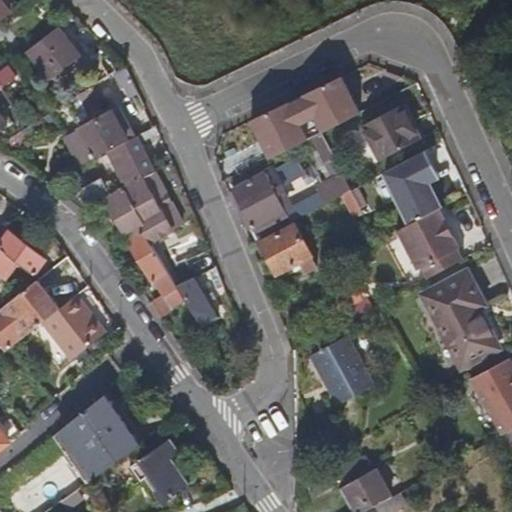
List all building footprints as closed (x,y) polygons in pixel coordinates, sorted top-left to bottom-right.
[(0,0),(0,20),(15,10),(7,0),(0,0)] [(53,78),(82,55),(59,26),(30,49),(53,78)] [(0,70),(0,71),(9,65),(0,53),(0,70)] [(17,75),(22,71),(14,60),(9,64),(17,75)] [(0,131),(13,123),(5,111),(1,114),(0,112),(0,88),(17,75),(9,64),(9,65),(0,71),(0,131)] [(290,102),(253,120),(273,158),(309,140),(301,124),(317,116),(324,131),(361,113),(343,76),(305,94),(307,97),(292,105),(290,102)] [(92,86),(67,102),(81,123),(105,108),(92,86)] [(404,103),(364,124),(383,158),(422,137),(404,103)] [(118,108),(112,112),(127,141),(133,138),(118,108)] [(78,130),(68,136),(83,164),(96,158),(109,151),(127,141),(112,112),(82,128),(84,132),(80,134),(78,130)] [(128,185),(154,171),(141,145),(157,136),(153,128),(133,138),(127,141),(109,151),(128,185)] [(366,211),(324,132),(315,136),(337,177),(319,186),(328,202),(345,193),(346,193),(357,215),(366,211)] [(388,171),(414,222),(429,214),(441,208),(429,182),(450,172),(449,168),(432,176),(422,156),(438,148),(436,145),(388,171)] [(128,185),(125,187),(148,226),(144,229),(152,242),(184,223),(172,202),(162,208),(157,198),(167,193),(154,171),(128,185)] [(277,187),(269,172),(236,190),(262,237),(295,220),(284,200),(290,197),(283,184),(277,187)] [(99,200),(111,194),(103,180),(92,185),(99,200)] [(86,207),(99,200),(92,185),(79,193),(86,207)] [(129,237),(144,229),(148,226),(125,187),(105,199),(110,207),(129,237)] [(110,207),(105,199),(97,204),(102,212),(110,207)] [(449,220),(442,207),(441,208),(429,214),(414,222),(400,230),(420,268),(425,266),(431,277),(467,258),(461,247),(463,246),(456,233),(460,231),(453,218),(449,220)] [(298,223),(263,242),(280,273),(296,265),(299,269),(304,267),(307,272),(321,265),(298,223)] [(188,301),(184,295),(178,285),(152,242),(144,229),(129,237),(154,279),(156,278),(165,295),(156,301),(164,316),(188,301)] [(0,245),(0,281),(6,274),(10,278),(22,262),(37,274),(49,259),(12,230),(0,245)] [(471,271),(426,295),(464,367),(502,347),(481,308),(488,304),(471,271)] [(184,295),(201,285),(197,275),(178,285),(184,295)] [(42,324),(61,309),(39,280),(0,310),(0,342),(7,352),(42,324)] [(356,281),(345,287),(354,304),(369,296),(367,291),(362,293),(356,281)] [(203,325),(219,315),(201,285),(184,295),(188,301),(203,325)] [(61,309),(42,324),(72,362),(108,333),(78,296),(61,309)] [(314,354),(341,403),(377,383),(350,334),(314,354)] [(511,430),(511,361),(510,358),(472,379),(505,435),(511,430)] [(95,478),(145,443),(109,393),(62,431),(95,478)] [(0,450),(10,443),(0,430),(0,450)] [(182,452),(172,438),(122,475),(131,489),(145,479),(164,506),(178,496),(176,494),(187,485),(170,461),(174,458),(182,452)] [(352,483),(378,468),(370,455),(344,469),(352,483)] [(191,483),(174,458),(170,461),(187,485),(191,483)] [(367,511),(378,506),(396,496),(380,467),(378,468),(352,483),(347,486),(361,511),(367,511)] [(396,496),(378,506),(381,511),(395,511),(410,504),(403,492),(396,496)]
